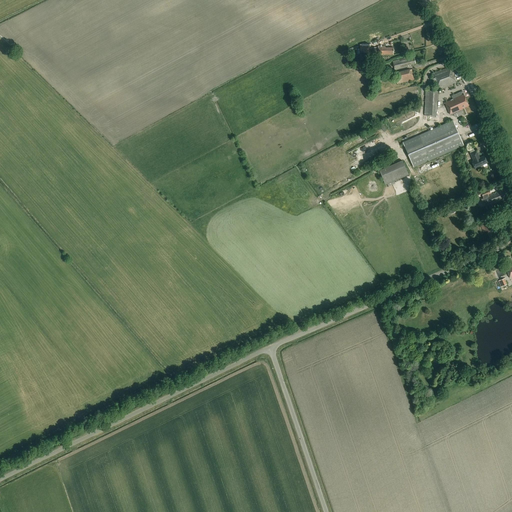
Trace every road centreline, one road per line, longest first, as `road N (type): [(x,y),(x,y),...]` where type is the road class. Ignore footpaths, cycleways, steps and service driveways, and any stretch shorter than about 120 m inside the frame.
road 1 (unclassified): [(270,347),(0,480)]
road 2 (unclassified): [(270,347),(511,236)]
road 3 (unclassified): [(511,177),(425,0)]
road 4 (unclassified): [(326,511),(270,347)]
